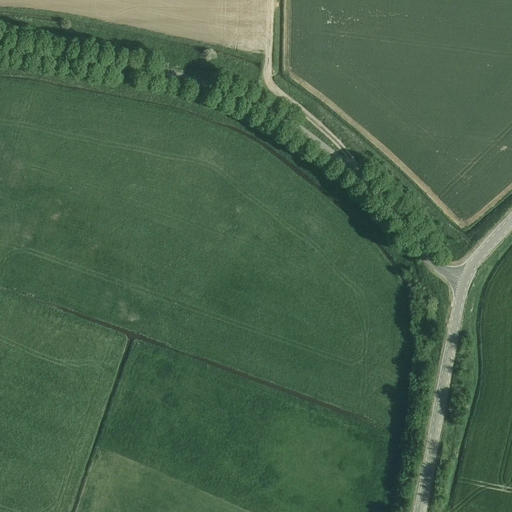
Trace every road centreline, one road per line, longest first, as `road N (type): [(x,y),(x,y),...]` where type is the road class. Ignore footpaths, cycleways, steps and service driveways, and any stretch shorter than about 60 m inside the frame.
road 1 (unclassified): [(464,280),(438,270),(350,166),(263,106),(190,79),(0,45)]
road 2 (tertiary): [(420,511),(464,280)]
road 3 (track): [(270,0),(274,89),(349,156),(350,166)]
